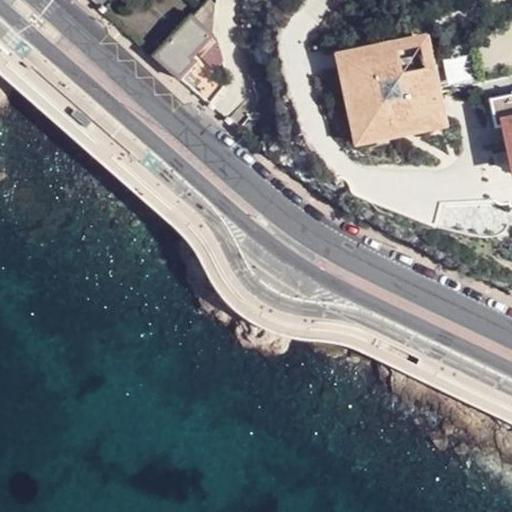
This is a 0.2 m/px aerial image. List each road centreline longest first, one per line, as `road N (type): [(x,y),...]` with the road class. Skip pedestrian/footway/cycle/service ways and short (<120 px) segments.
road 1 (secondary): [(0,7),(306,268),(511,370)]
road 2 (secondary): [(511,335),(327,243),(261,196),(50,0)]
